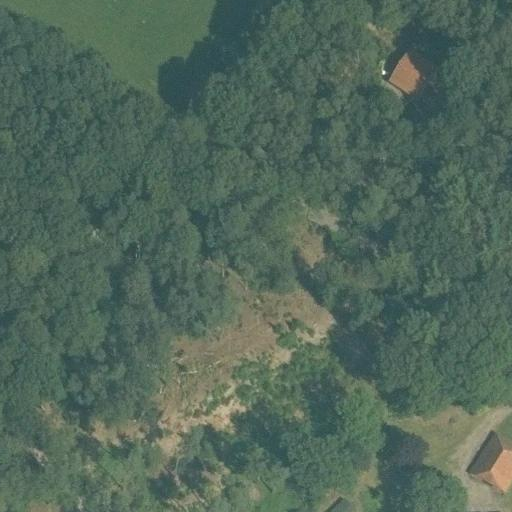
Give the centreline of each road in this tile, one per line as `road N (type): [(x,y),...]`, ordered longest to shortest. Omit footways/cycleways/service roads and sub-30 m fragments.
road 1 (unclassified): [(511,326),(0,31)]
road 2 (track): [(0,338),(329,0)]
road 3 (track): [(0,401),(93,511)]
